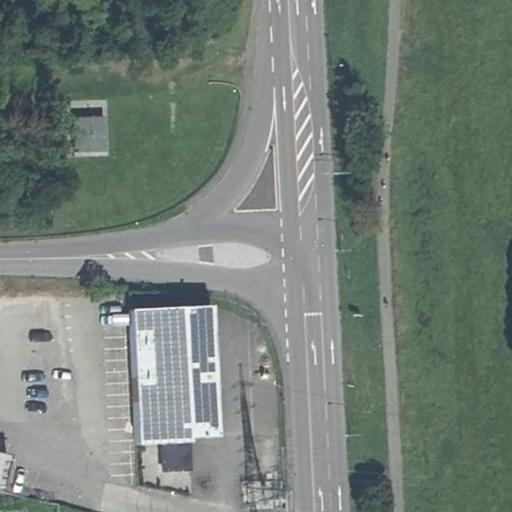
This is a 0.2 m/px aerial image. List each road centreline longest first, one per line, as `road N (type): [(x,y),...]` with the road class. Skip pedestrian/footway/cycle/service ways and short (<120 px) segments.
road 1 (primary): [(289,0),(249,155),(228,190),(183,226),(91,255)]
road 2 (primary): [(324,511),(308,253)]
road 3 (primary): [(308,253),(295,0)]
road 4 (primary): [(91,255),(308,253)]
